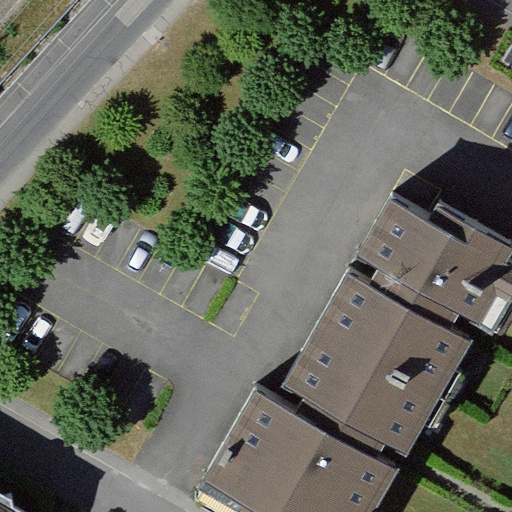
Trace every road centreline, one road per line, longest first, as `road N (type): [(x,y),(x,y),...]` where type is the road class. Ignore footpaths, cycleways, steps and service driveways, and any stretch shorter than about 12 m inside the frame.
road 1 (residential): [(139,0),(0,152)]
road 2 (residential): [(0,418),(145,511)]
